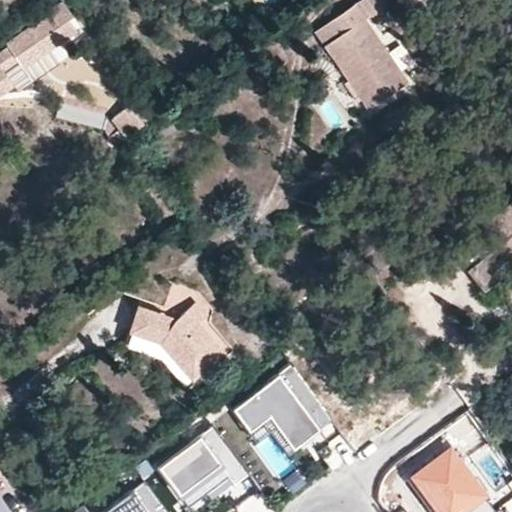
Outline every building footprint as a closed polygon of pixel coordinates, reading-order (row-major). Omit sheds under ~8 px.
[(387,0),(359,0),(319,29),(371,107),(407,81),(366,18),(389,2),(387,0)] [(8,69),(61,33),(48,15),(0,47),(0,58),(2,61),(0,62),(0,92),(16,82),(8,69)] [(462,38),(446,50),(457,65),(473,52),(462,38)] [(111,147),(153,114),(138,95),(108,118),(117,129),(105,138),(111,147)] [(511,200),(456,245),(485,283),(511,261),(511,200)] [(172,286),(172,302),(191,302),(191,285),(172,286)] [(222,352),(197,322),(207,314),(196,301),(180,314),(184,318),(178,323),(174,318),(173,317),(139,305),(131,325),(152,332),(190,378),(222,352)] [(184,318),(180,314),(174,318),(178,323),(184,318)] [(190,378),(152,332),(131,325),(126,339),(153,349),(183,384),(190,378)] [(333,417),(293,363),(233,406),(250,429),(270,414),(294,446),(333,417)] [(270,414),(250,429),(257,439),(271,428),(287,451),(294,446),(270,414)] [(215,425),(161,465),(190,505),(231,475),(236,483),(250,472),(215,425)] [(452,445),(410,477),(437,511),(466,511),(490,494),(452,445)] [(169,511),(146,479),(100,511),(169,511)]
